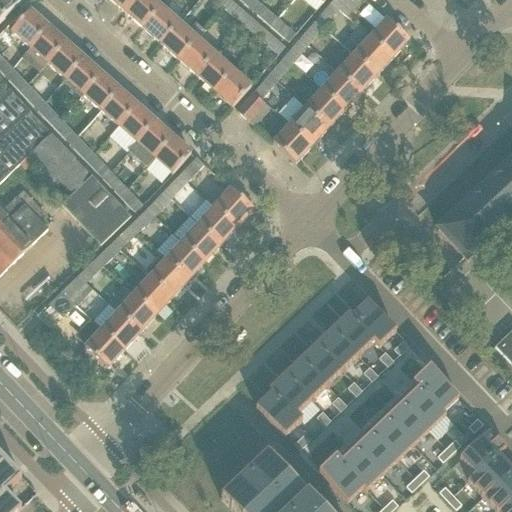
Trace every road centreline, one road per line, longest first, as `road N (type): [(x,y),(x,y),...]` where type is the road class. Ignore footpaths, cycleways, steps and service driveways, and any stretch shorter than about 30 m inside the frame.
road 1 (residential): [(47,0),(310,223)]
road 2 (residential): [(87,476),(106,445),(310,223)]
road 3 (residential): [(343,258),(511,98)]
road 4 (residential): [(310,223),(461,56)]
road 5 (tertiary): [(87,476),(0,384)]
